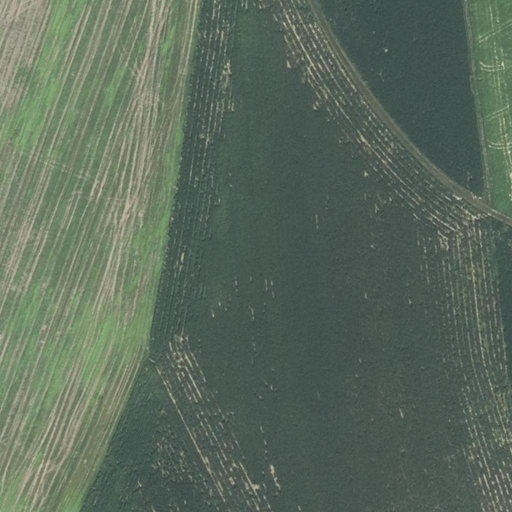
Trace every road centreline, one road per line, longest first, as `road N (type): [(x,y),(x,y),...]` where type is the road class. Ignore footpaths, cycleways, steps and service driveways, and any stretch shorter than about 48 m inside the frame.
road 1 (track): [(312,0),(350,69),(419,156),(511,224)]
road 2 (track): [(464,0),(494,216)]
